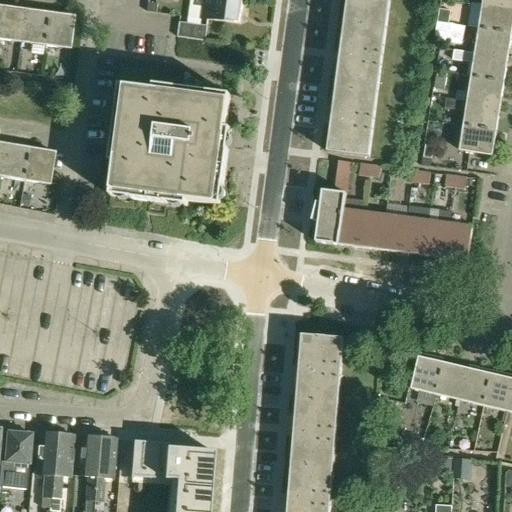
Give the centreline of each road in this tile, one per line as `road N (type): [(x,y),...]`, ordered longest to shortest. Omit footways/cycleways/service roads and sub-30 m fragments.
road 1 (residential): [(0,405),(113,413),(135,403),(145,390),(173,261)]
road 2 (unclassified): [(262,278),(299,0)]
road 3 (residential): [(61,240),(91,0)]
road 4 (residential): [(497,334),(262,278)]
road 5 (unclassified): [(240,511),(262,278)]
